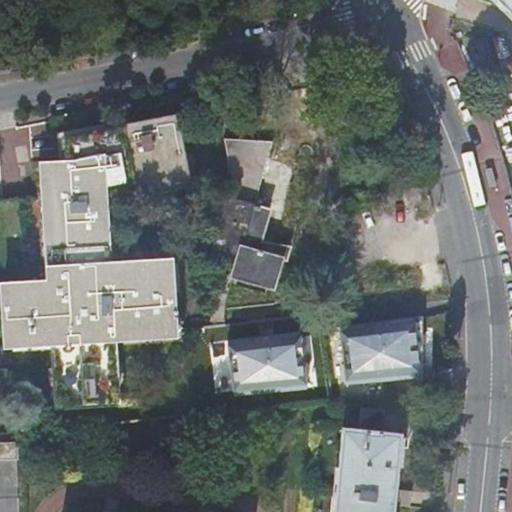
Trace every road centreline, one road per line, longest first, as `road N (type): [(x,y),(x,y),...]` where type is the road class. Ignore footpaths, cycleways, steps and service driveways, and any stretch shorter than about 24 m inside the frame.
road 1 (tertiary): [(492,402),(487,285),(456,158),(385,3)]
road 2 (unclassified): [(0,106),(163,75),(385,3)]
